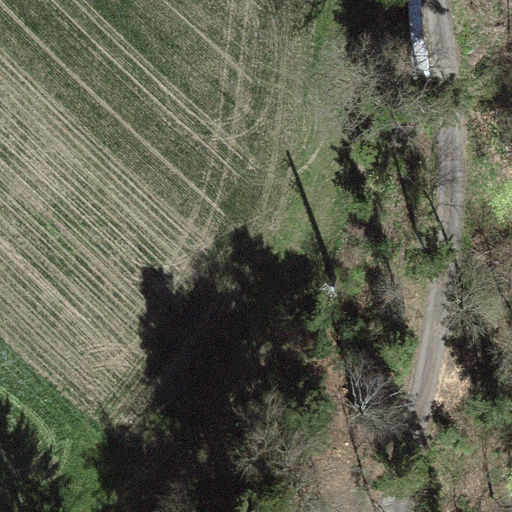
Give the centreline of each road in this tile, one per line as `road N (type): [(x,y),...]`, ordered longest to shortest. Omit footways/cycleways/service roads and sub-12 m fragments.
road 1 (track): [(405,511),(435,388),(457,218)]
road 2 (track): [(443,0),(457,218)]
